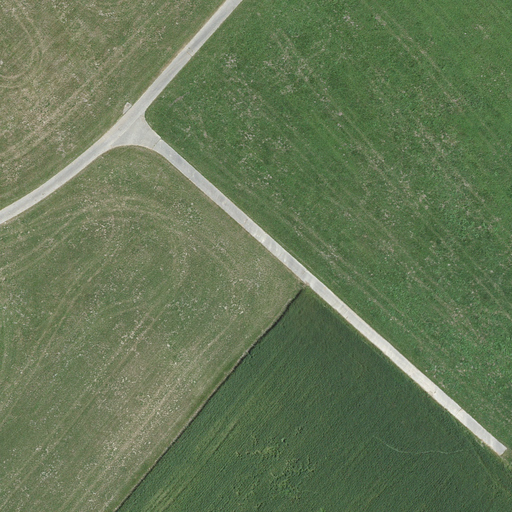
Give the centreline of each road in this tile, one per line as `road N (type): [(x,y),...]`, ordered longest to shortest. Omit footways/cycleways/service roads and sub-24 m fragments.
road 1 (track): [(128,115),(500,449)]
road 2 (track): [(0,221),(128,115),(231,0)]
